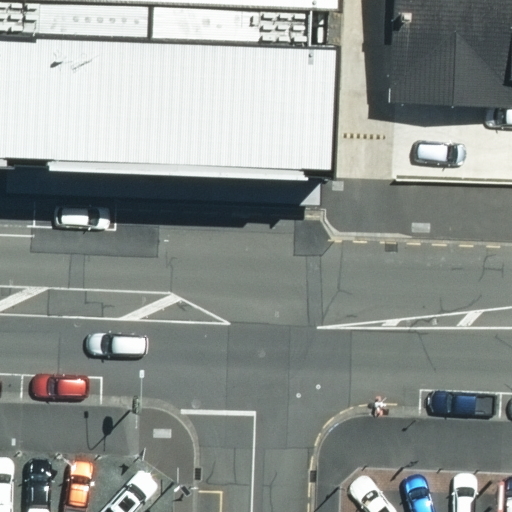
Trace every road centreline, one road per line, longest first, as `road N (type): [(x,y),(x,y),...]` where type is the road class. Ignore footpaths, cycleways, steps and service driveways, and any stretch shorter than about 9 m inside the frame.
road 1 (tertiary): [(0,308),(257,319)]
road 2 (tertiary): [(257,319),(511,330)]
road 3 (unclassified): [(252,511),(257,319)]
